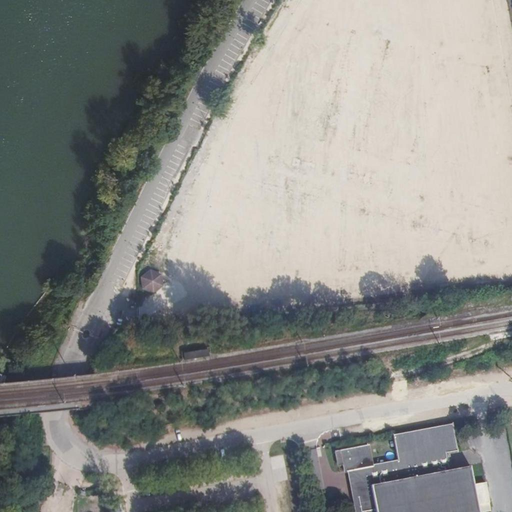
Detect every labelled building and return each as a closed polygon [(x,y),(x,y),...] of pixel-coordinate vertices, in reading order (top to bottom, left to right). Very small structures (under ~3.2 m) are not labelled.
[(366,0),(317,0),(315,9),(367,22),(372,2),(366,0)] [(402,0),(402,1),(432,9),(434,0),(402,0)] [(444,0),(443,14),(459,16),(461,0),(444,0)] [(511,50),(503,0),(493,0),(511,114),(511,50)] [(385,8),(380,29),(479,52),(483,31),(385,8)] [(263,125),(335,142),(350,75),(353,76),(363,33),(296,17),(293,29),(298,30),(295,42),(283,39),(263,125)] [(356,152),(460,177),(485,76),(491,77),(494,63),(479,60),(478,62),(405,45),(405,46),(375,39),(350,144),(358,146),(356,152)] [(237,132),(233,153),(325,175),(329,155),(307,150),(304,161),(297,159),(300,147),(237,132)] [(200,149),(149,262),(159,267),(211,154),(200,149)] [(337,184),(491,220),(496,198),(343,162),(337,184)] [(228,186),(316,207),(321,185),(233,164),(228,186)] [(477,186),(490,190),(493,177),(481,174),(477,186)] [(488,229),(334,193),(329,215),(483,251),(488,229)] [(205,257),(268,261),(269,249),(258,248),(259,235),(213,232),(212,243),(206,242),(205,257)] [(379,273),(381,249),(319,245),(318,268),(324,268),(324,274),(338,274),(338,270),(379,273)] [(290,266),(298,264),(297,257),(305,255),(303,247),(287,250),(290,266)] [(169,272),(159,269),(151,276),(153,286),(163,289),(171,282),(169,272)] [(390,290),(324,293),(324,304),(390,301),(390,290)] [(270,309),(270,298),(221,300),(222,312),(270,309)] [(177,315),(190,316),(190,305),(177,304),(177,315)] [(371,446),(337,452),(340,466),(345,465),(345,471),(351,470),(359,511),(478,511),(477,504),(487,502),(480,465),(450,471),(447,451),(459,449),(455,425),(395,437),(400,461),(375,466),(371,446)]
